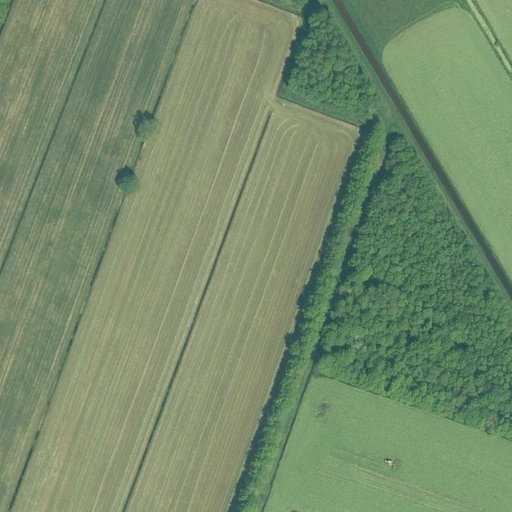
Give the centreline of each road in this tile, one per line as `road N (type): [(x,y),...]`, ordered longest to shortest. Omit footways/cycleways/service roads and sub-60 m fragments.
road 1 (track): [(388,114),(254,511)]
road 2 (track): [(321,0),(388,114)]
